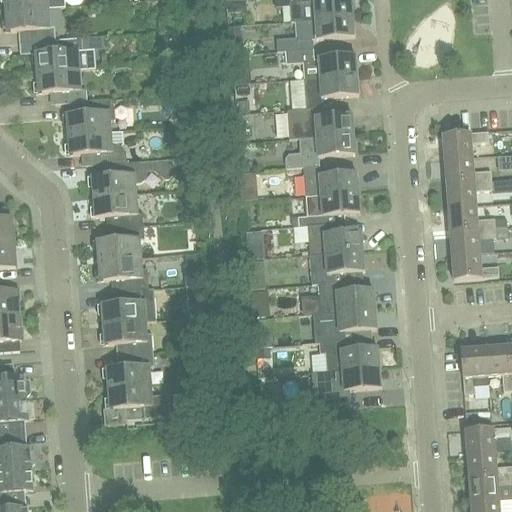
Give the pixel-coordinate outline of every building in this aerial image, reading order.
[(64,0),(4,0),(6,14),(49,11),(65,10),(64,0)] [(353,20),(351,0),(350,0),(320,2),(319,0),(289,0),(291,24),(299,24),(353,20)] [(49,11),(6,14),(7,34),(23,33),(24,45),(50,43),(56,43),(55,30),(50,30),(49,11)] [(277,55),(285,54),(314,52),(313,43),(355,40),(353,20),(299,24),(300,40),(276,42),(277,55)] [(83,54),(82,41),(56,43),(50,43),(51,55),(36,56),(37,76),(80,73),(96,72),(95,53),(83,54)] [(314,62),(314,52),(285,54),(286,67),(303,66),(315,65),(314,62)] [(304,82),(304,83),(357,78),(356,58),(314,62),(315,65),(303,66),(304,82)] [(87,105),(86,92),(81,92),(80,73),(37,76),(39,96),(54,95),(55,107),(81,105),(87,105)] [(304,83),(306,112),(323,110),(323,101),(359,98),(357,78),(304,83)] [(164,119),(189,117),(187,99),(163,101),(164,119)] [(68,138),(111,135),(110,116),(114,116),(114,103),(87,105),(81,105),(82,117),(67,118),(68,138)] [(289,142),(299,141),(354,137),(352,118),(315,120),(315,111),(323,111),(323,110),(306,112),(287,113),(289,142)] [(112,147),(111,135),(68,138),(70,158),(85,157),(86,169),(107,167),(127,166),(126,157),(124,153),(122,150),(118,147),(114,147),(112,147)] [(445,163),(473,161),(472,147),(489,145),(488,135),(443,138),(445,163)] [(304,170),(320,169),(319,160),(355,157),(354,137),(299,141),(300,156),(289,157),(287,161),(287,172),(304,170)] [(447,187),(492,184),(491,174),(474,175),(473,161),(445,163),(447,187)] [(108,179),(95,180),(92,180),(94,200),(137,197),(136,186),(140,185),(144,183),(146,179),(146,175),(155,174),(164,182),(169,181),(174,175),(174,171),(168,166),(168,163),(127,166),(107,167),(108,179)] [(321,179),(320,169),(304,170),(306,199),(307,199),(307,200),(358,196),(357,176),(321,179)] [(448,211),(476,209),(475,194),(492,193),(492,184),(447,187),(448,211)] [(300,229),(309,229),(329,227),(329,218),(360,216),(358,196),(307,200),(309,219),(299,220),(300,229)] [(137,197),(94,200),(95,220),(111,219),(112,231),(144,229),(143,216),(138,216),(137,197)] [(450,235),(495,231),(495,222),(477,223),(476,209),(448,211),(450,235)] [(0,246),(14,245),(12,220),(0,221),(0,246)] [(311,258),(363,254),(361,234),(330,237),(329,227),(309,229),(311,258)] [(144,229),(112,231),(112,243),(97,244),(98,264),(141,261),(140,242),(144,242),(144,229)] [(452,259),(480,257),(479,242),(496,241),(495,231),(450,235),(452,259)] [(0,271),(16,270),(14,245),(0,246),(0,271)] [(265,261),(264,248),(248,250),(249,262),(265,261)] [(334,286),(333,277),(364,274),(363,254),(311,258),(313,287),(319,287),(334,286)] [(481,271),(480,257),(452,259),(454,283),(499,280),(498,270),(481,271)] [(141,261),(98,264),(100,284),(115,283),(116,295),(153,292),(153,291),(148,292),(147,272),(142,272),(141,261)] [(318,316),(318,317),(375,312),(374,292),(337,295),(336,285),(334,286),(319,287),(321,316),(318,316)] [(0,318),(20,317),(18,292),(0,293),(0,318)] [(153,292),(116,295),(117,307),(102,308),(103,328),(146,325),(156,324),(153,292)] [(320,346),(345,344),(344,335),(377,332),(375,312),(318,317),(321,317),(322,328),(325,332),(326,345),(320,346)] [(20,317),(0,318),(0,344),(21,342),(20,317)] [(146,325),(103,328),(105,348),(120,347),(121,359),(153,356),(152,336),(147,337),(146,325)] [(326,356),(328,375),(380,371),(378,351),(346,353),(345,344),(320,346),(321,356),(326,356)] [(511,394),(511,379),(510,349),(486,351),(488,379),(502,378),(503,395),(511,394)] [(487,379),(488,379),(486,351),(461,353),(464,398),(475,397),(474,380),(487,379)] [(153,356),(121,359),(122,371),(107,372),(108,392),(151,388),(149,370),(154,369),(153,356)] [(352,406),(351,393),(381,391),(380,371),(328,375),(313,376),(316,409),(352,406)] [(24,380),(24,379),(0,380),(0,402),(26,401),(26,400),(31,396),(30,383),(24,380)] [(108,392),(110,412),(125,410),(126,423),(167,420),(166,403),(162,399),(152,400),(151,388),(108,392)] [(0,437),(0,424),(28,423),(27,420),(31,417),(30,405),(26,403),(26,401),(0,402),(0,438),(0,437)] [(207,404),(198,405),(198,417),(208,416),(207,404)] [(467,458),(495,456),(494,442),(511,440),(511,430),(465,433),(467,458)] [(0,473),(31,471),(30,449),(1,451),(0,438),(0,473)] [(469,482),(511,478),(511,469),(496,470),(495,456),(467,458),(469,482)] [(205,463),(195,464),(195,474),(205,473),(205,463)] [(0,511),(8,511),(6,495),(33,493),(31,471),(0,473),(0,511)] [(511,478),(469,482),(471,506),(499,504),(511,502),(511,478)]
